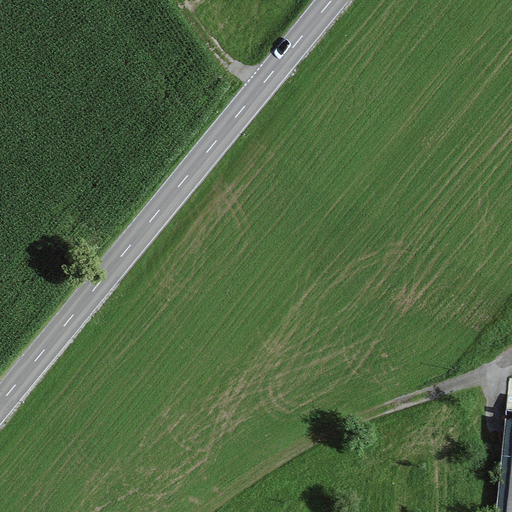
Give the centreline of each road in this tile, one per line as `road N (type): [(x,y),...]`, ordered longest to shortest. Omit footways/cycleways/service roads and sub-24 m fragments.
road 1 (primary): [(0,403),(331,0)]
road 2 (track): [(201,511),(323,435),(511,356)]
